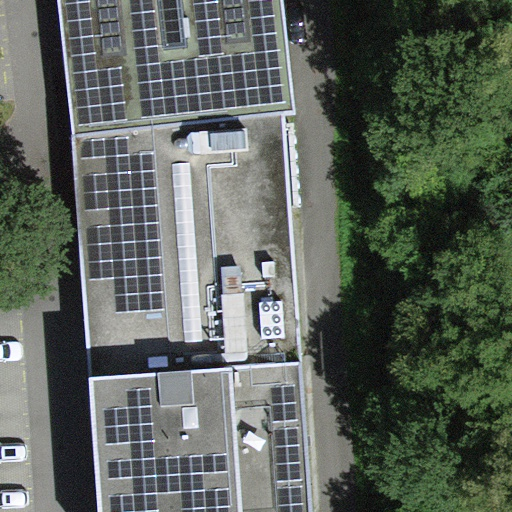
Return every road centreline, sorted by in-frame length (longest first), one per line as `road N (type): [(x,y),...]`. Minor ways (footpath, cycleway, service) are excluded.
road 1 (unknown): [(330,0),(371,511)]
road 2 (unknown): [(88,511),(62,273)]
